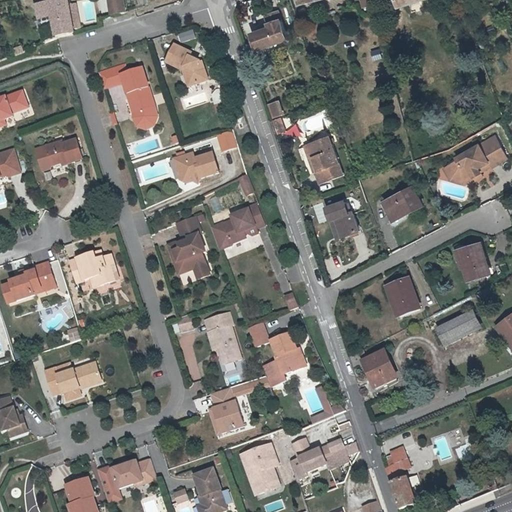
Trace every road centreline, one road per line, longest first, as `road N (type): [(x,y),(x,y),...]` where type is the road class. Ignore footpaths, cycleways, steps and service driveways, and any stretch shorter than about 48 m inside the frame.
road 1 (residential): [(217,5),(73,51),(177,383),(163,418),(97,435)]
road 2 (residential): [(217,5),(322,299)]
road 3 (residential): [(322,299),(490,213)]
road 4 (residential): [(322,299),(366,434)]
